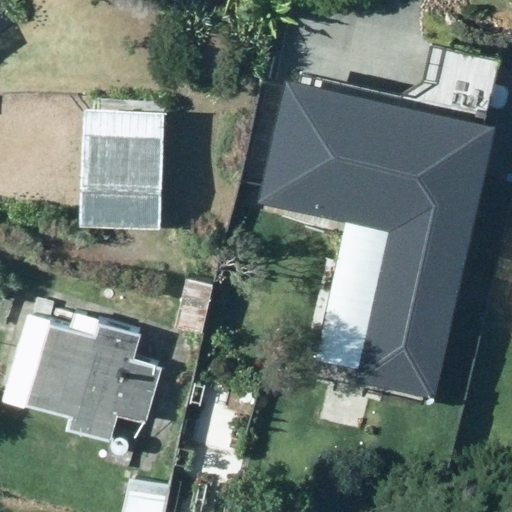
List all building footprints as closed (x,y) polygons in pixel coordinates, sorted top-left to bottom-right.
[(262,222),(390,250),(355,409),(435,427),(501,131),(292,85),(262,222)] [(81,123),(80,239),(161,241),(162,125),(81,123)] [(74,354),(33,341),(8,421),(74,443),(69,461),(113,475),(122,447),(148,456),(164,402),(132,391),(141,363),(77,342),(74,354)] [(219,422),(198,484),(237,497),(258,434),(219,422)] [(168,511),(173,477),(126,472),(121,511),(168,511)]
